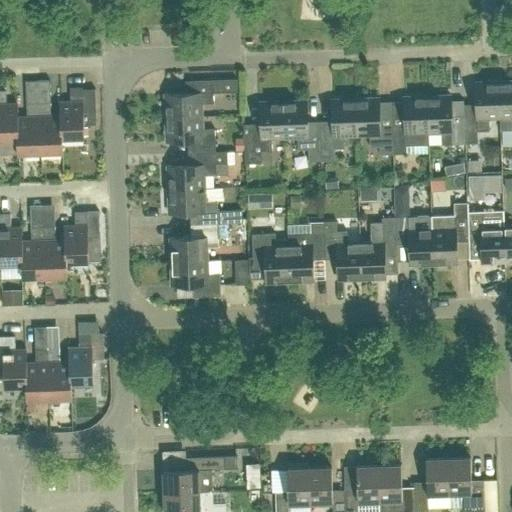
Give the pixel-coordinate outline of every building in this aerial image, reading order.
[(190,92),(165,93),(166,117),(202,116),(201,103),(214,102),(213,92),(237,91),(237,78),(190,80),(190,92)] [(51,115),(50,79),(38,80),(40,152),(63,151),(62,137),(61,115),(51,115)] [(38,80),(26,80),(27,116),(18,116),(17,116),(18,139),(17,139),(18,152),(18,153),(40,152),(38,80)] [(500,130),(511,129),(511,80),(499,81),(500,118),(500,130)] [(464,108),(464,120),(465,143),(477,142),(477,131),(488,130),(487,118),(500,118),(499,81),(475,82),(476,107),(464,108)] [(96,124),(95,88),(82,89),(82,87),(70,87),(71,101),(60,101),(61,115),(62,137),(84,137),(84,124),(96,124)] [(0,152),(18,152),(17,139),(18,139),(17,116),(18,116),(17,103),(6,103),(6,89),(0,89),(0,152)] [(452,120),(451,95),(427,96),(429,132),(441,131),(442,143),(465,143),(464,120),(452,120)] [(403,97),(404,123),(392,123),(393,153),(407,153),(407,145),(428,144),(427,132),(429,132),(427,96),(403,97)] [(380,124),(379,97),(355,98),(356,135),(369,134),(370,146),(380,146),(380,153),(393,153),(392,123),(380,124)] [(331,99),(332,125),(320,125),(321,160),(335,159),(335,148),(344,147),(343,135),(356,135),(355,98),(331,99)] [(308,148),(309,160),(321,160),(320,125),(308,126),(307,100),(283,101),(284,137),(297,137),(298,149),(308,148)] [(272,150),(272,138),(284,137),(283,101),(259,102),(260,127),(244,127),(245,163),(263,162),(262,150),(272,150)] [(166,141),(192,140),(193,152),(227,151),(227,150),(215,151),(215,128),(202,129),(202,116),(166,117),(166,141)] [(193,164),(167,165),(168,189),(205,188),(204,175),(228,174),(227,151),(193,152),(193,164)] [(169,213),(195,212),(195,224),(218,223),(242,222),(242,209),(218,210),(217,200),(205,200),(205,188),(168,189),(169,213)] [(444,215),(445,227),(432,227),(433,264),(457,263),(456,242),(468,241),(467,214),(469,214),(468,201),(454,202),(454,214),(444,215)] [(89,261),(89,260),(101,259),(99,210),(75,211),(75,225),(64,225),(65,239),(66,261),(67,261),(89,261)] [(0,263),(0,264),(22,263),(23,263),(22,240),(22,227),(11,227),(11,213),(0,213),(0,263)] [(504,225),(491,225),(490,213),(469,214),(467,214),(468,241),(480,241),(481,262),(505,261),(504,225)] [(385,251),(397,250),(396,238),(395,216),(383,217),(383,220),(372,221),(373,241),(360,242),(362,278),(385,277),(385,251)] [(418,216),(408,216),(395,216),(396,238),(408,238),(409,264),(433,264),(432,227),(419,228),(418,216)] [(314,280),(313,259),(325,258),(324,231),(324,221),(311,221),(312,231),(288,232),(288,244),(290,281),(314,280)] [(337,258),(338,279),(362,278),(360,242),(347,242),(347,230),(338,230),(338,221),(324,221),(324,231),(325,258),(337,258)] [(196,236),(170,237),(171,261),(207,260),(207,247),(219,246),(218,223),(195,224),(196,236)] [(45,276),(67,275),(67,261),(66,261),(65,239),(56,239),(55,225),(43,226),(45,276)] [(22,277),(23,277),(45,276),(43,226),(31,226),(31,240),(22,240),(23,263),(22,263),(22,277)] [(265,261),(266,282),(290,281),(288,244),(275,245),(275,233),(252,234),(253,261),(265,261)] [(220,272),(208,272),(207,260),(171,261),(172,285),(198,284),(198,296),(221,295),(220,272)] [(248,285),(247,261),(235,261),(236,285),(248,285)] [(44,336),(45,321),(30,321),(30,336),(44,336)] [(103,332),(91,333),(79,333),(80,346),(69,347),(69,360),(70,360),(71,383),(93,382),(92,358),(104,358),(103,332)] [(26,362),(27,362),(26,348),(15,349),(15,335),(0,335),(0,361),(4,361),(4,386),(26,385),(27,385),(26,362)] [(49,398),(72,397),(71,383),(70,360),(69,360),(60,361),(60,347),(47,348),(49,398)] [(26,385),(27,398),(49,398),(47,348),(35,348),(36,362),(27,362),(26,362),(27,385),(26,385)] [(186,469),(163,470),(164,492),(200,491),(213,490),(212,468),(225,468),(224,455),(186,456),(186,469)] [(238,455),(224,455),(225,468),(238,468),(238,455)] [(471,480),(470,456),(448,457),(449,493),(462,493),(463,510),(485,509),(484,479),(471,480)] [(448,457),(426,458),(427,481),(414,482),(414,486),(415,511),(428,511),(427,494),(449,493),(448,457)] [(357,465),(357,488),(345,489),(345,511),(359,511),(380,511),(379,464),(357,465)] [(402,487),(401,464),(379,464),(380,511),(402,510),(402,511),(415,511),(414,486),(402,487)] [(332,489),(332,466),(309,467),(310,503),(332,502),(332,511),(345,511),(345,489),(332,489)] [(288,511),(289,503),(310,503),(309,467),(287,468),(288,491),(275,491),(276,511),(288,511)] [(200,491),(164,492),(164,511),(226,511),(226,502),(213,502),(213,492),(213,490),(200,491)]
